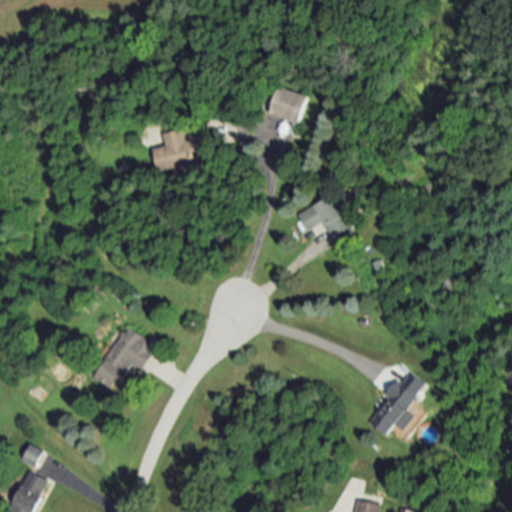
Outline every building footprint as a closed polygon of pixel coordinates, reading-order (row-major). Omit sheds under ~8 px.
[(273,115),(302,125),(312,98),(282,88),(273,115)] [(216,150),(210,126),(192,130),(194,140),(189,141),(186,130),(167,135),(170,148),(157,151),(162,173),(182,168),(183,171),(197,168),(194,154),(216,150)] [(301,216),(310,232),(325,223),(338,245),(359,233),(336,195),(301,216)] [(98,376),(116,388),(133,362),(144,369),(159,345),(131,326),(98,376)] [(373,421),(390,435),(399,424),(407,430),(419,415),(411,409),(431,383),(413,370),(373,421)] [(17,503),(36,511),(37,511),(52,480),(32,471),(17,503)] [(383,511),(385,502),(361,500),(359,511),(383,511)]
